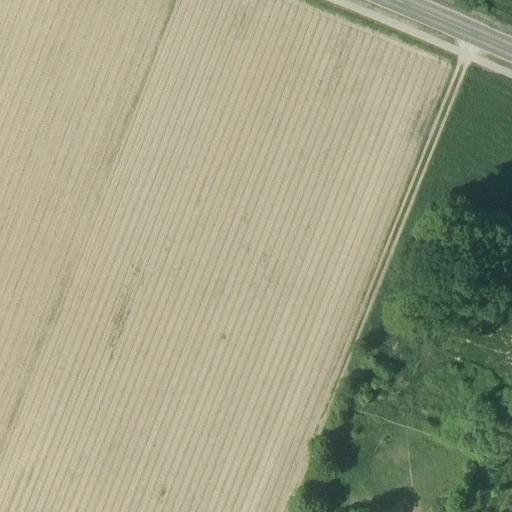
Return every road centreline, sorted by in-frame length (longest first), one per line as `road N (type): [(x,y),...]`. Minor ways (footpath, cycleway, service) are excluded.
road 1 (track): [(290,511),(473,35)]
road 2 (secondary): [(511,52),(392,0)]
